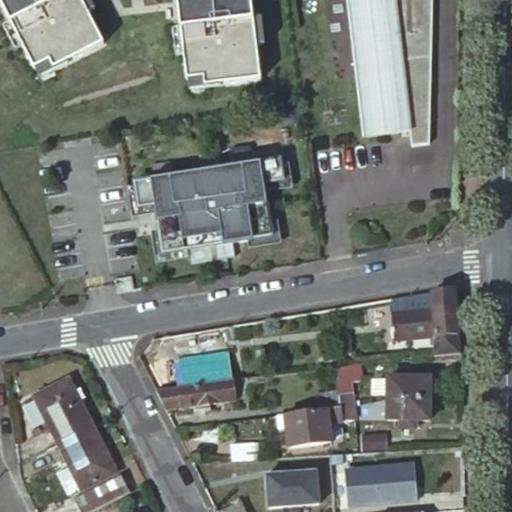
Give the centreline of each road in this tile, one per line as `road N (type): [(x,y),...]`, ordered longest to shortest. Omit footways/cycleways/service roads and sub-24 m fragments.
road 1 (unclassified): [(511,264),(107,326)]
road 2 (unknown): [(350,285),(343,199),(352,189),(434,171),(445,160),(448,0)]
road 3 (residential): [(107,326),(190,511)]
